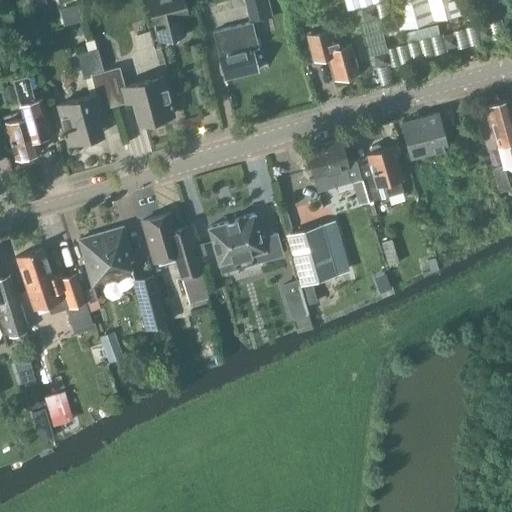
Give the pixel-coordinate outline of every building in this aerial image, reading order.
[(83,0),(63,0),(69,17),(87,12),(83,0)] [(148,0),(154,23),(159,41),(184,34),(180,17),(188,15),(184,0),(148,0)] [(344,0),(347,9),(382,0),(344,0)] [(392,0),(401,31),(461,15),(456,0),(490,0),(499,32),(511,28),(511,24),(506,0),(392,0)] [(272,17),(270,8),(250,13),(253,22),(272,17)] [(386,14),(368,14),(368,28),(386,28),(386,14)] [(462,29),(477,27),(476,16),(461,17),(462,29)] [(253,47),(259,47),(253,22),(215,32),(227,79),(258,71),(253,47)] [(105,47),(118,43),(112,24),(100,28),(105,47)] [(352,42),(339,45),(334,27),(307,34),(314,61),(329,57),(335,78),(360,71),(352,42)] [(97,48),(94,39),(85,42),(88,51),(97,48)] [(165,64),(160,47),(155,49),(159,65),(165,64)] [(103,66),(98,49),(98,48),(97,48),(88,51),(77,54),(84,79),(93,76),(98,93),(59,104),(69,143),(104,134),(97,109),(116,104),(107,71),(104,72),(103,66)] [(119,67),(107,71),(116,104),(135,99),(141,123),(175,114),(164,75),(124,85),(119,67)] [(26,78),(10,82),(21,119),(5,123),(16,159),(41,152),(38,140),(53,135),(42,99),(33,101),(26,78)] [(487,106),(501,161),(503,166),(493,169),(499,193),(510,190),(504,166),(511,164),(511,107),(510,100),(487,106)] [(202,107),(187,106),(186,119),(202,119),(202,107)] [(411,157),(447,148),(437,112),(402,122),(411,157)] [(318,191),(362,179),(358,166),(357,160),(347,163),(341,140),(307,150),(318,191)] [(451,147),(455,161),(457,170),(472,166),(466,143),(451,147)] [(370,163),(358,166),(362,179),(369,202),(382,198),(378,186),(384,184),(388,197),(404,192),(401,180),(402,179),(395,153),(399,152),(396,144),(382,148),(381,146),(378,145),(371,146),(370,150),(371,152),(367,153),(370,163)] [(169,213),(142,221),(155,263),(174,257),(181,279),(202,273),(188,224),(174,228),(169,213)] [(227,220),(227,221),(208,227),(219,264),(264,251),(266,259),(283,254),(277,232),(262,237),(255,213),(236,219),(236,218),(227,220)] [(128,261),(133,260),(124,227),(79,240),(92,284),(131,273),(128,261)] [(325,249),(319,227),(286,236),(300,282),(346,269),(339,245),(325,249)] [(381,241),(389,265),(399,262),(392,238),(381,241)] [(69,307),(86,302),(76,273),(63,278),(62,273),(52,276),(43,248),(16,256),(34,309),(61,299),(59,291),(63,289),(69,307)] [(427,260),(430,271),(438,269),(435,258),(427,260)] [(186,298),(208,292),(202,273),(181,279),(186,298)] [(134,279),(147,329),(166,324),(152,275),(134,279)] [(0,319),(4,331),(8,336),(27,330),(10,276),(0,278),(0,319)] [(308,310),(300,281),(284,286),(293,315),(308,310)] [(312,282),(304,284),(309,303),(317,301),(312,282)] [(94,327),(86,302),(69,307),(66,308),(74,333),(94,327)] [(124,357),(114,331),(99,337),(109,362),(124,357)] [(28,340),(32,353),(43,350),(39,336),(28,340)] [(30,356),(14,360),(21,383),(24,382),(37,379),(30,356)] [(26,384),(25,384),(33,410),(45,406),(37,381),(26,384)] [(46,396),(52,416),(68,411),(62,391),(46,396)]
